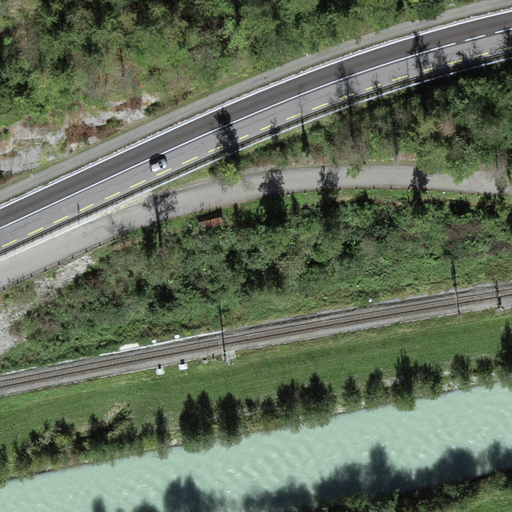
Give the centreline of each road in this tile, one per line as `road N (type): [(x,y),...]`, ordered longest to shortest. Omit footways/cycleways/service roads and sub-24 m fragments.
road 1 (primary): [(0,228),(303,93),(511,29)]
road 2 (unclassified): [(511,184),(363,177),(242,187),(150,212),(0,276)]
